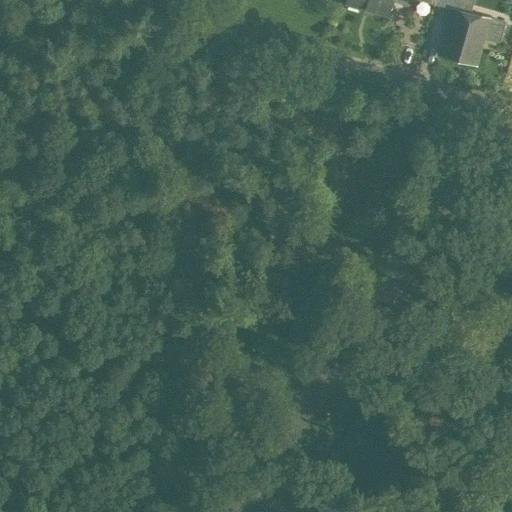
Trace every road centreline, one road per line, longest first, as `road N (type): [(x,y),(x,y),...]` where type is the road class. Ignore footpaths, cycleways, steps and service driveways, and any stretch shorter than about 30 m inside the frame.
road 1 (tertiary): [(237,511),(511,146)]
road 2 (unclassified): [(511,110),(233,29),(163,0)]
